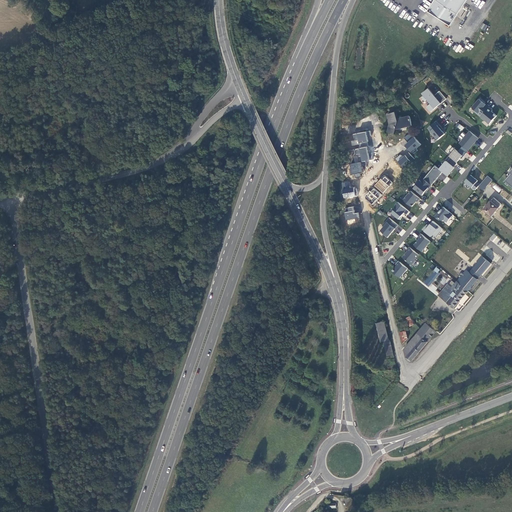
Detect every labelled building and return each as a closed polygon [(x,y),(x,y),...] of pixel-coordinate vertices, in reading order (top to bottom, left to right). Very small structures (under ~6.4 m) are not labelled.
[(436,0),(458,14),(467,0),(436,0)] [(446,99),(439,91),(434,95),(427,88),(420,94),(429,104),(426,106),(424,103),(422,105),(429,114),(446,99)] [(484,101),(480,98),(472,108),(475,110),(474,111),(481,117),(489,107),(483,102),(484,101)] [(493,110),(489,107),(481,117),(489,124),(497,116),(492,111),(493,110)] [(412,125),(410,116),(398,119),(396,112),(388,114),(390,124),(388,131),(395,133),(396,129),(397,126),(407,124),(407,126),(412,125)] [(436,140),(445,133),(435,121),(426,128),(436,140)] [(458,123),(455,126),(462,131),(464,128),(458,123)] [(479,138),(470,131),(460,144),(468,151),(479,138)] [(371,132),(352,133),(353,145),(358,145),(359,149),(353,149),(354,163),(350,163),(350,174),(355,174),(355,177),(360,176),(359,172),(362,172),(362,161),(369,160),(367,137),(371,136),(371,132)] [(408,142),(404,146),(411,153),(421,144),(409,133),(404,138),(408,142)] [(400,154),(395,159),(403,169),(414,159),(408,152),(403,157),(400,154)] [(443,172),(435,165),(424,179),(432,185),(443,172)] [(383,194),(393,183),(384,175),(374,186),(383,194)] [(478,181),(471,175),(465,182),(475,190),(479,186),(480,184),(477,182),(478,181)] [(483,190),(492,180),(488,176),(480,184),(479,186),(483,190)] [(432,185),(424,179),(424,178),(421,181),(419,180),(416,184),(417,184),(414,188),(422,195),(426,192),(432,185)] [(340,183),(344,199),(357,196),(355,186),(350,188),(349,181),(340,183)] [(492,188),(499,193),(501,189),(495,184),(492,188)] [(364,197),(373,204),(381,194),(373,187),(364,197)] [(420,198),(411,191),(404,200),(412,207),(417,201),(418,202),(420,198)] [(492,216),(502,204),(494,198),(484,210),(492,216)] [(465,208),(471,201),(468,199),(462,206),(465,208)] [(410,212),(398,202),(395,205),(397,207),(392,213),(395,216),(395,217),(400,220),(402,216),(404,213),(407,215),(410,212)] [(442,206),(434,216),(448,227),(456,217),(442,206)] [(347,207),(348,212),(344,212),(345,220),(359,219),(359,213),(354,213),(354,207),(347,207)] [(398,225),(390,218),(383,226),(384,227),(381,230),(385,234),(384,235),(388,238),(398,225)] [(443,229),(433,221),(429,226),(427,224),(423,230),(431,236),(433,234),(436,237),(443,229)] [(430,241),(421,233),(418,237),(419,238),(413,244),(421,251),(430,241)] [(419,254),(410,247),(407,250),(408,251),(403,257),(412,265),(415,260),(419,254)] [(408,268),(399,261),(396,264),(397,265),(392,271),(400,278),(408,268)] [(476,277),(481,271),(476,267),(471,273),(476,277)] [(468,291),(478,279),(476,277),(471,273),(467,270),(465,273),(464,272),(463,271),(462,271),(461,272),(460,273),(460,274),(461,275),(462,275),(457,282),(461,285),(468,291)] [(426,309),(438,294),(424,283),(424,282),(421,280),(409,295),(426,309)] [(454,308),(468,291),(461,285),(457,282),(455,283),(452,288),(449,285),(448,284),(443,290),(447,294),(443,298),(454,308)] [(416,324),(412,315),(406,318),(410,326),(416,324)] [(389,340),(384,321),(377,324),(381,342),(384,341),(389,340)] [(412,361),(437,331),(432,327),(426,323),(404,349),(407,357),(406,357),(409,360),(412,361)] [(393,354),(390,340),(389,340),(384,341),(388,355),(393,354)]
